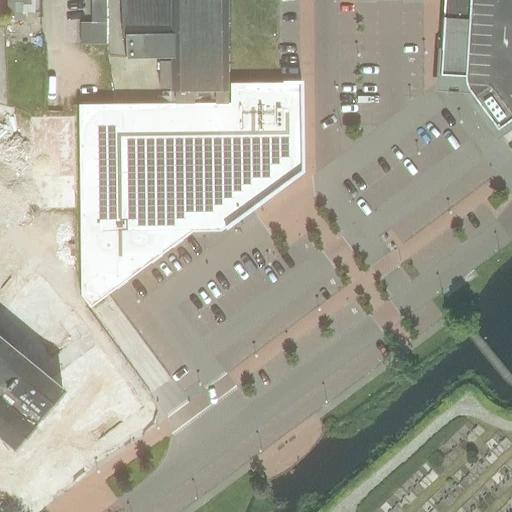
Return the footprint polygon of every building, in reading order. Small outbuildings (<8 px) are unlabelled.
[(7,0),(8,13),(14,13),(14,21),(26,21),(26,13),(41,13),(41,0),(7,0)] [(83,45),(107,45),(105,0),(91,0),(92,23),(82,23),(83,45)] [(119,0),(122,32),(169,30),(169,0),(119,0)] [(171,0),(172,34),(172,56),(172,60),(172,87),(172,103),(193,102),(193,88),(213,88),(214,102),(225,102),(225,85),(227,85),(226,14),(226,0),(171,0)] [(498,130),(511,119),(511,0),(444,0),(440,76),(464,77),(465,83),(465,85),(467,88),(468,89),(498,130)] [(172,56),(172,34),(128,34),(128,57),(172,56)] [(160,87),(172,87),(172,60),(160,60),(160,87)] [(76,289),(90,308),(99,302),(107,296),(193,232),(221,232),(226,228),(226,229),(239,219),(276,190),(275,106),(286,105),(286,85),(227,85),(225,85),(225,102),(225,104),(72,106),(73,117),(74,208),(76,289)] [(0,225),(14,209),(27,144),(11,131),(17,104),(0,100),(0,225)] [(0,511),(6,511),(32,474),(13,446),(19,442),(32,422),(48,411),(49,410),(63,419),(61,421),(91,442),(143,407),(64,288),(17,257),(0,282),(0,511)]
